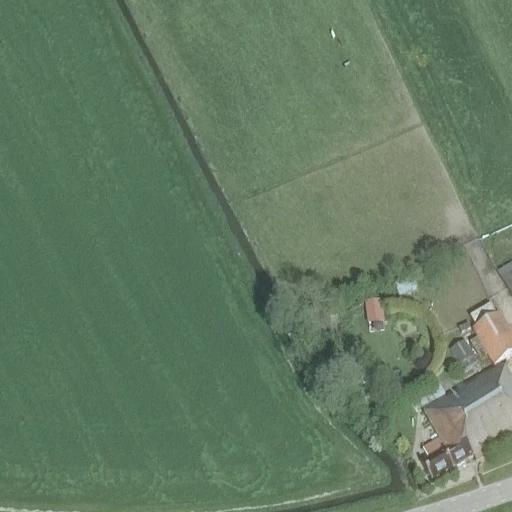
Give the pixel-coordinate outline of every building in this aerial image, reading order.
[(511,266),(499,274),(511,297),(511,266)] [(397,296),(416,289),(412,280),(394,287),(397,296)] [(367,325),(383,324),(381,302),(365,304),(367,325)] [(511,336),(499,315),(496,316),(490,306),(470,318),(475,328),(472,330),(495,369),(423,412),(445,449),(421,464),(432,483),(473,458),(476,462),(511,440),(511,383),(500,364),(511,356),(511,336)] [(477,365),(465,343),(449,352),(462,374),(477,365)] [(341,382),(349,395),(374,381),(367,367),(341,382)]
